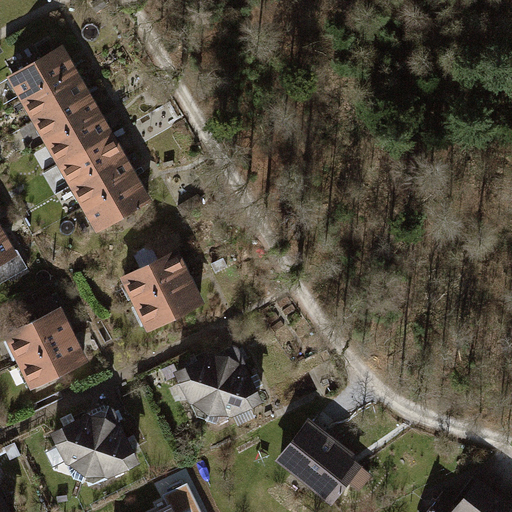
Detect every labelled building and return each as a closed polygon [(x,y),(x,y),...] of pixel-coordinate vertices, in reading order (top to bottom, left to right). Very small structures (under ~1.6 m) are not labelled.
[(5,83),(18,105),(74,73),(62,51),(5,83)] [(87,95),(74,73),(18,105),(31,127),(87,95)] [(31,127),(44,149),(100,117),(87,95),(31,127)] [(44,149),(56,171),(112,139),(100,117),(44,149)] [(125,161),(112,139),(56,171),(69,193),(125,161)] [(69,193),(82,215),(138,183),(125,161),(69,193)] [(151,205),(138,183),(82,215),(94,237),(151,205)] [(0,288),(25,273),(2,234),(0,234),(0,288)] [(119,282),(134,310),(192,281),(177,253),(119,282)] [(206,310),(192,281),(134,310),(148,339),(206,310)] [(1,340),(15,368),(73,339),(59,311),(1,340)] [(87,368),(73,339),(15,368),(30,397),(87,368)] [(191,417),(206,423),(231,353),(225,350),(173,379),(191,417)] [(239,355),(231,353),(206,423),(221,427),(260,408),(239,355)] [(66,477),(81,484),(106,413),(100,411),(48,439),(66,477)] [(115,416),(106,413),(81,484),(96,488),(135,469),(115,416)] [(357,457),(308,423),(278,466),(336,507),(348,490),(356,496),(370,477),(352,465),(357,457)] [(448,491),(431,511),(511,511),(511,500),(502,492),(499,496),(477,480),(461,501),(448,491)]
